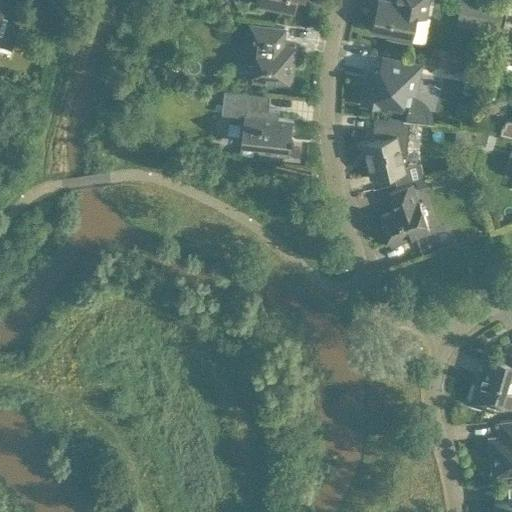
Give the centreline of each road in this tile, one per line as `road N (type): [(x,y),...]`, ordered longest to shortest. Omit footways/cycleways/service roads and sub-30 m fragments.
road 1 (residential): [(451,319),(410,313),(376,284),(340,197),(332,91),(347,0)]
road 2 (residential): [(451,319),(432,353),(429,395),(455,511)]
